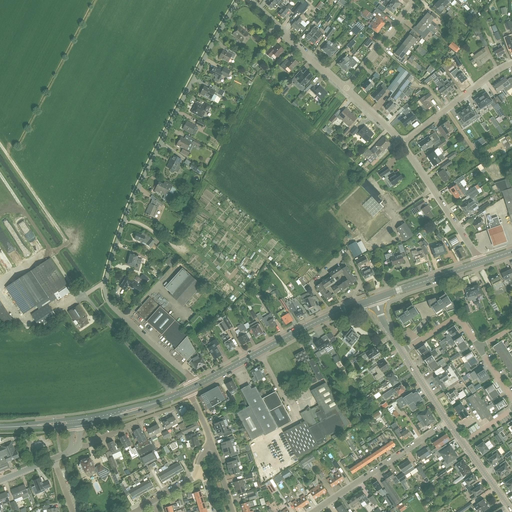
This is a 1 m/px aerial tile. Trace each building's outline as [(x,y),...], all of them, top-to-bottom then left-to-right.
[(269,0),(266,4),(269,6),(268,6),(270,8),(271,8),(277,2),(278,0),(269,0)] [(390,0),(389,0),(388,2),(396,8),(400,3),(395,0),(392,0),(391,1),(390,0)] [(302,4),(294,14),(295,15),(297,12),(301,16),(307,9),(305,7),(308,3),(305,1),(302,5),(302,4)] [(434,6),(432,8),(439,16),(443,11),(442,10),(444,7),(438,1),(434,6)] [(299,2),(291,11),(294,14),(302,4),(299,2)] [(388,5),(386,8),(392,13),(396,8),(388,2),(386,4),(388,5)] [(279,7),(281,9),(277,13),(283,18),(290,11),(292,7),(289,4),(286,7),(281,4),(279,7)] [(362,14),(369,19),(381,28),(384,23),(382,22),(383,19),(380,17),(381,15),(383,12),(377,8),(374,11),(375,12),(373,15),(365,10),(362,14)] [(449,11),(447,13),(453,20),(455,18),(451,14),(449,11)] [(427,13),(423,18),(430,23),(438,30),(440,28),(432,21),(434,18),(427,13)] [(312,25),(314,27),(317,24),(319,25),(322,21),(316,17),(315,19),(314,21),(315,22),(312,25)] [(291,26),(298,31),(300,28),(303,31),(305,28),(299,23),(301,20),(300,18),(296,22),(295,21),(291,26)] [(420,22),(426,27),(431,31),(436,36),(438,34),(428,25),(430,23),(423,18),(420,22)] [(367,22),(373,27),(372,29),(377,33),(381,28),(369,19),(367,22)] [(356,25),(358,27),(362,31),(365,28),(358,22),(357,23),(356,25)] [(420,22),(416,27),(422,32),(426,27),(420,22)] [(233,34),(242,42),(249,35),(239,27),(233,34)] [(305,37),(309,41),(314,35),(312,34),(315,30),(313,28),(310,32),(305,37)] [(314,35),(309,41),(314,44),(318,39),(322,34),(318,30),(316,33),(316,34),(315,34),(314,35)] [(410,35),(406,40),(412,45),(414,46),(415,47),(420,39),(414,34),(412,37),(410,35)] [(487,45),(482,34),(479,35),(484,47),(487,45)] [(262,41),(266,46),(271,42),(266,37),(262,41)] [(406,40),(402,44),(409,50),(412,45),(406,40)] [(335,43),(331,48),(326,53),(330,57),(333,54),(334,55),(339,50),(336,48),(338,45),(335,43)] [(322,50),(326,53),(331,48),(327,44),(322,50)] [(402,44),(399,49),(405,54),(409,50),(402,44)] [(450,47),(455,52),(458,48),(453,44),(450,47)] [(270,48),(266,53),(269,56),(270,58),(271,56),(273,54),(277,58),(283,50),(278,45),(272,50),(270,48)] [(494,52),(496,56),(497,57),(497,58),(502,56),(501,55),(505,53),(502,48),(500,45),(498,46),(499,49),(494,52)] [(419,46),(417,49),(425,55),(427,53),(419,46)] [(399,49),(395,54),(394,54),(398,57),(396,59),(402,64),(405,58),(403,57),(405,54),(399,49)] [(417,49),(415,51),(424,57),(425,55),(417,49)] [(470,62),(473,65),(476,64),(477,66),(481,63),(479,61),(487,55),(483,49),(473,56),(475,58),(473,60),(470,62)] [(228,50),(227,52),(223,50),(219,58),(228,62),(230,57),(234,59),(236,54),(228,50)] [(449,60),(452,65),(455,63),(458,68),(462,65),(456,55),(452,58),(449,60)] [(337,64),(339,66),(341,68),(347,62),(349,60),(345,56),(337,64)] [(289,62),(287,63),(285,61),(280,66),(284,70),(287,67),(291,71),(295,66),(298,63),(292,58),(289,61),(289,62)] [(347,62),(341,68),(344,70),(346,72),(353,64),(349,60),(347,62)] [(387,89),(384,92),(390,96),(408,74),(401,68),(400,66),(396,70),(397,71),(395,74),(397,76),(391,85),(390,84),(388,83),(385,87),(387,89)] [(213,69),(210,74),(216,77),(214,79),(218,81),(219,79),(221,79),(221,75),(222,75),(227,78),(230,72),(224,69),(222,72),(214,68),(213,70),(213,69)] [(453,74),(456,77),(461,83),(466,79),(461,73),(460,74),(457,70),(453,74)] [(312,76),(312,75),(310,73),(309,74),(306,71),(303,74),(302,73),(300,75),(298,73),(292,80),(295,84),(297,81),(303,87),(306,83),(307,84),(309,81),(309,80),(312,76)] [(368,81),(362,87),(364,89),(364,90),(366,92),(367,91),(367,92),(372,86),(370,83),(375,78),(376,80),(379,76),(376,73),(372,76),(368,81)] [(390,102),(384,108),(387,110),(386,110),(388,112),(389,112),(395,106),(392,104),(395,101),(395,102),(399,98),(401,100),(405,96),(407,97),(413,91),(409,88),(409,89),(406,86),(413,77),(408,74),(390,96),(390,97),(387,100),(390,102)] [(499,82),(506,91),(511,86),(511,77),(510,79),(510,78),(507,81),(505,78),(499,82)] [(447,80),(441,84),(448,93),(454,89),(449,82),(447,80)] [(506,91),(499,82),(493,87),(497,93),(501,90),(505,96),(507,94),(506,92),(506,91)] [(441,88),(438,91),(443,97),(448,93),(441,84),(439,86),(441,88)] [(204,87),(201,94),(211,100),(213,101),(214,101),(218,94),(222,96),(225,91),(214,85),(211,90),(204,87)] [(285,86),(280,92),(283,95),(288,89),(285,86)] [(317,89),(314,87),(311,90),(321,100),(327,93),(320,86),(317,89)] [(370,95),(371,96),(371,97),(373,99),(374,99),(376,101),(385,92),(379,86),(370,95)] [(424,111),(426,110),(427,110),(432,106),(428,102),(433,98),(429,94),(425,97),(424,96),(419,100),(421,103),(419,104),(424,111)] [(481,98),(487,107),(487,108),(492,105),(498,114),(502,112),(495,99),(491,101),(486,94),(485,95),(485,94),(481,96),(481,97),(481,98)] [(481,98),(480,98),(479,97),(475,100),(476,101),(475,101),(480,108),(477,110),(479,112),(487,107),(481,98)] [(207,109),(203,107),(197,103),(192,112),(202,118),(206,111),(207,109)] [(398,112),(399,114),(404,110),(405,111),(405,110),(408,108),(409,107),(407,104),(402,108),(398,112)] [(463,110),(469,119),(477,114),(475,110),(472,111),(469,106),(468,106),(467,105),(465,107),(465,108),(463,110)] [(338,117),(343,122),(351,114),(345,109),(338,117)] [(462,125),(470,120),(469,119),(463,110),(461,112),(460,111),(458,113),(458,114),(457,114),(461,120),(459,121),(462,125)] [(351,114),(343,122),(349,127),(356,119),(351,114)] [(400,121),(405,127),(412,121),(409,118),(410,116),(409,114),(400,121)] [(449,137),(447,134),(453,130),(447,121),(441,126),(442,127),(439,130),(445,139),(449,137)] [(183,129),(192,134),(196,126),(187,122),(183,129)] [(355,127),(350,133),(353,136),(355,134),(357,135),(358,134),(365,141),(366,139),(368,141),(371,137),(370,135),(372,133),(365,126),(359,132),(358,130),(355,127)] [(435,147),(441,142),(435,133),(428,138),(418,144),(423,150),(433,144),(434,147),(435,147)] [(177,145),(184,149),(182,153),(188,156),(190,151),(187,150),(191,142),(181,137),(177,145)] [(368,149),(362,155),(368,160),(367,161),(368,161),(374,155),(373,154),(379,148),(379,149),(387,141),(383,137),(375,145),(376,145),(370,151),(368,149)] [(445,140),(441,142),(435,147),(438,145),(440,148),(447,143),(445,140)] [(379,149),(383,152),(390,144),(387,141),(379,149)] [(438,149),(427,157),(430,161),(441,154),(438,149)] [(441,154),(430,161),(433,166),(445,159),(441,154)] [(169,163),(167,167),(176,172),(178,173),(180,168),(178,167),(180,164),(179,164),(182,159),(172,155),(168,162),(169,163)] [(374,155),(368,161),(370,164),(376,157),(374,155)] [(184,163),(189,167),(195,172),(196,172),(199,175),(202,171),(198,168),(192,163),(187,159),(184,163)] [(449,161),(439,167),(441,170),(452,163),(450,160),(449,161)] [(387,167),(378,173),(381,178),(384,176),(386,178),(385,179),(388,183),(390,182),(393,186),(394,185),(395,186),(398,183),(397,182),(402,179),(398,172),(394,175),(393,173),(391,174),(389,172),(390,172),(387,167)] [(438,173),(444,182),(450,178),(444,170),(438,173)] [(449,190),(450,193),(451,192),(452,194),(459,190),(463,187),(460,182),(465,179),(462,175),(461,177),(453,182),(456,185),(452,187),(449,189),(449,190)] [(507,179),(494,184),(495,185),(497,188),(500,193),(502,192),(502,191),(511,188),(507,179)] [(361,185),(372,197),(362,206),(372,217),(380,210),(382,208),(378,203),(381,200),(377,196),(380,194),(367,180),(361,185)] [(159,182),(155,191),(165,196),(167,191),(170,192),(172,192),(174,186),(165,182),(163,185),(159,182)] [(459,190),(452,194),(454,197),(453,197),(455,199),(456,199),(463,195),(464,194),(464,193),(467,192),(465,190),(463,187),(459,190)] [(467,192),(464,193),(466,197),(469,196),(477,190),(474,187),(467,192)] [(511,213),(511,188),(502,191),(502,192),(509,215),(511,213)] [(467,202),(461,206),(461,207),(462,209),(464,211),(470,207),(476,203),(477,202),(478,202),(474,197),(479,193),(477,190),(469,196),(471,200),(467,203),(467,202)] [(145,214),(154,218),(159,208),(158,208),(159,205),(161,207),(163,204),(157,199),(155,202),(152,199),(150,204),(149,204),(145,214)] [(423,200),(410,209),(414,215),(421,211),(426,219),(427,218),(428,219),(433,215),(429,211),(431,210),(428,205),(425,207),(424,205),(425,204),(423,200)] [(470,207),(464,211),(466,213),(465,214),(466,215),(467,215),(467,216),(474,212),(477,209),(478,208),(476,206),(478,204),(477,202),(476,203),(470,207)] [(488,224),(490,230),(501,226),(498,217),(492,219),(493,222),(488,224)] [(473,224),(476,229),(483,224),(481,222),(483,221),(481,218),(479,219),(479,218),(475,221),(476,222),(473,224)] [(413,235),(404,223),(396,229),(405,241),(413,235)] [(501,225),(486,230),(492,247),(507,242),(501,225)] [(445,232),(449,236),(454,232),(450,228),(445,232)] [(0,233),(0,238),(4,244),(10,241),(4,231),(0,233)] [(134,239),(142,242),(142,243),(144,244),(145,243),(146,244),(150,247),(151,247),(153,243),(155,242),(151,238),(146,235),(142,233),(141,235),(137,234),(134,239)] [(448,240),(453,247),(459,244),(455,236),(448,240)] [(348,246),(354,258),(362,253),(357,243),(356,242),(348,246)] [(443,243),(437,246),(440,255),(446,253),(443,243)] [(392,252),(384,255),(387,263),(391,261),(392,265),(398,263),(398,264),(404,262),(402,258),(406,256),(402,244),(398,246),(400,253),(398,255),(394,257),(392,252)] [(462,247),(461,247),(460,244),(459,244),(453,247),(454,251),(459,259),(466,256),(462,247)] [(440,255),(437,246),(431,248),(434,257),(440,255)] [(416,250),(411,252),(413,258),(414,257),(416,263),(424,261),(423,257),(424,257),(422,250),(417,252),(416,250)] [(130,253),(128,259),(136,262),(138,255),(130,253)] [(364,256),(355,261),(359,267),(368,262),(364,256)] [(171,257),(165,263),(170,268),(175,263),(172,261),(174,260),(171,257)] [(50,259),(6,288),(23,314),(54,294),(58,300),(61,298),(64,303),(73,298),(66,288),(68,287),(50,259)] [(316,286),(323,297),(324,296),(327,301),(332,297),(329,292),(328,293),(324,288),(338,278),(337,276),(342,272),(347,280),(338,286),(337,285),(332,288),(335,294),(340,290),(341,292),(356,281),(346,266),(343,268),(341,266),(339,267),(329,274),(331,276),(316,286)] [(165,287),(171,293),(169,294),(183,306),(202,286),(182,268),(165,287)] [(367,268),(361,271),(365,279),(373,275),(370,269),(368,270),(367,268)] [(511,283),(506,271),(501,274),(504,280),(505,280),(509,283),(511,288),(511,287),(511,283)] [(140,278),(146,283),(149,279),(143,274),(140,278)] [(489,279),(493,286),(494,289),(503,285),(498,275),(489,279)] [(120,287),(125,290),(128,286),(139,292),(143,287),(126,276),(120,287)] [(478,285),(472,287),(475,297),(477,296),(477,297),(481,296),(478,285)] [(472,287),(465,289),(468,300),(472,298),(472,297),(475,297),(472,287)] [(435,298),(413,305),(412,305),(405,309),(405,308),(402,310),(402,309),(394,312),(397,319),(398,318),(404,327),(411,323),(409,320),(412,318),(414,322),(414,323),(436,315),(437,316),(444,312),(442,309),(444,307),(447,311),(447,312),(455,309),(452,302),(451,303),(445,294),(439,298),(438,297),(435,299),(435,298)] [(136,312),(176,348),(175,350),(187,361),(187,360),(190,362),(192,360),(198,356),(199,355),(195,351),(187,336),(181,330),(183,327),(160,306),(149,297),(136,312)] [(310,297),(304,299),(309,308),(314,305),(313,303),(310,297)] [(278,314),(277,314),(280,319),(282,318),(283,321),(281,322),(284,325),(285,324),(285,325),(287,325),(289,323),(289,322),(292,320),(288,313),(289,313),(287,311),(289,309),(285,304),(282,298),(280,300),(283,305),(285,309),(278,313),(278,314)] [(474,304),(471,305),(473,311),(474,313),(481,311),(479,308),(478,309),(478,306),(477,306),(477,304),(476,300),(473,301),(474,304)] [(0,301),(0,319),(4,326),(13,321),(0,301)] [(263,304),(269,314),(273,311),(266,301),(263,304)] [(294,303),(288,306),(291,312),(293,311),(297,318),(304,314),(300,306),(296,307),(294,303)] [(31,315),(41,330),(58,319),(48,304),(31,315)] [(70,310),(68,312),(74,321),(73,321),(76,325),(78,323),(81,328),(83,327),(87,324),(89,323),(84,315),(85,314),(79,305),(76,306),(70,310)] [(268,316),(266,318),(268,321),(267,322),(271,328),(276,325),(273,318),(271,316),(269,317),(268,316)] [(227,318),(223,321),(228,329),(233,327),(227,318)] [(222,320),(220,321),(221,322),(220,323),(227,333),(229,331),(228,329),(223,321),(222,320)] [(249,325),(251,328),(256,337),(262,333),(260,329),(261,329),(258,324),(257,324),(256,321),(249,325)] [(238,328),(234,331),(237,335),(239,338),(238,339),(242,345),(249,341),(245,334),(248,332),(245,326),(243,323),(237,327),(238,328)] [(448,333),(445,336),(446,338),(445,339),(447,341),(455,336),(454,333),(457,331),(458,330),(455,325),(454,325),(454,326),(446,331),(448,333)] [(349,340),(347,343),(351,346),(358,338),(354,334),(356,333),(351,329),(344,337),(349,340)] [(328,339),(331,343),(335,339),(331,332),(326,335),(328,339)] [(224,340),(229,351),(235,347),(230,339),(228,335),(226,337),(227,339),(224,340)] [(313,343),(318,351),(324,348),(327,352),(333,348),(331,345),(327,340),(328,339),(326,335),(321,338),(322,339),(319,341),(318,340),(313,343)] [(455,336),(447,341),(449,344),(450,344),(451,346),(455,344),(457,346),(465,341),(462,336),(460,337),(457,339),(455,336)] [(212,345),(208,348),(214,359),(221,355),(216,347),(219,345),(216,339),(210,342),(212,345)] [(465,341),(457,346),(460,351),(458,352),(460,355),(465,352),(464,349),(467,347),(468,346),(465,341)] [(501,341),(492,347),(493,347),(495,351),(504,346),(501,341)] [(417,349),(416,350),(420,356),(421,355),(424,353),(426,355),(431,352),(429,349),(428,350),(424,345),(417,350),(417,349)] [(504,346),(495,351),(499,356),(508,351),(504,346)] [(365,353),(369,359),(372,357),(374,359),(380,355),(378,353),(380,352),(377,348),(375,349),(374,347),(365,353)] [(424,360),(423,361),(426,366),(435,360),(433,358),(438,354),(435,349),(431,352),(426,355),(428,358),(424,360)] [(313,358),(310,360),(304,350),(294,355),(298,362),(300,360),(301,361),(302,361),(303,363),(307,361),(318,381),(324,378),(313,358)] [(465,352),(460,355),(462,358),(463,357),(467,362),(475,356),(472,351),(467,354),(465,352)] [(508,351),(499,356),(502,361),(511,356),(508,351)] [(190,362),(188,364),(193,368),(194,370),(196,368),(205,364),(201,358),(200,359),(198,356),(192,360),(190,362)] [(475,356),(467,362),(470,367),(468,368),(470,371),(476,367),(474,364),(477,362),(478,362),(475,356)] [(511,357),(511,356),(502,361),(505,366),(511,362),(511,357)] [(435,360),(426,366),(430,371),(434,368),(436,371),(441,367),(442,368),(446,365),(447,365),(443,359),(436,363),(435,360)] [(376,362),(362,371),(363,373),(368,369),(369,371),(374,368),(378,374),(374,376),(377,381),(381,377),(384,375),(383,373),(389,369),(388,368),(389,367),(385,361),(380,364),(380,363),(377,365),(376,362)] [(441,367),(436,371),(434,372),(437,376),(434,378),(442,390),(449,386),(457,381),(457,380),(461,378),(451,362),(447,365),(446,365),(442,368),(441,367)] [(260,366),(251,371),(254,377),(252,378),(254,382),(256,381),(266,376),(260,366)] [(477,369),(470,374),(474,380),(478,377),(481,382),(488,377),(486,374),(487,374),(484,370),(480,372),(477,369)] [(386,377),(389,382),(396,377),(393,373),(386,377)] [(306,385),(309,385),(310,383),(313,384),(317,381),(315,378),(311,377),(307,379),(306,385)] [(396,377),(389,382),(387,383),(388,385),(390,383),(392,386),(399,382),(396,377)] [(225,384),(229,392),(234,390),(236,393),(238,391),(233,380),(225,384)] [(284,432),(297,457),(318,446),(317,446),(327,441),(325,437),(345,426),(344,426),(349,424),(326,383),(311,391),(318,405),(310,409),(310,408),(300,413),(304,422),(284,432)] [(472,384),(467,387),(471,394),(476,390),(474,387),(472,384)] [(487,384),(481,388),(483,390),(485,389),(488,394),(492,392),(496,389),(493,384),(492,385),(488,387),(487,384)] [(249,406),(236,413),(251,440),(264,434),(265,435),(291,421),(275,392),(267,396),(264,389),(258,392),(256,387),(251,389),(249,385),(240,390),(249,406)] [(392,389),(383,395),(386,399),(391,396),(390,395),(394,392),(396,395),(398,394),(404,390),(401,385),(395,389),(393,391),(392,389)] [(220,386),(209,392),(216,405),(221,402),(227,398),(220,386)] [(449,392),(445,395),(450,402),(452,405),(455,402),(454,401),(459,397),(460,399),(466,395),(463,391),(458,394),(455,389),(449,394),(449,392)] [(488,394),(487,395),(491,402),(488,404),(489,405),(492,403),(497,400),(495,397),(498,395),(500,394),(496,389),(492,392),(488,394)] [(416,392),(415,391),(411,394),(411,393),(404,398),(402,396),(396,401),(398,405),(401,408),(407,404),(410,408),(412,406),(414,410),(418,408),(417,407),(423,403),(421,400),(419,396),(416,392)] [(216,405),(209,392),(199,397),(206,410),(208,409),(210,412),(215,410),(213,406),(216,405)] [(465,400),(472,412),(475,410),(481,420),(485,418),(489,422),(493,419),(490,414),(476,392),(467,398),(465,400)] [(497,400),(492,403),(493,406),(495,405),(498,410),(506,405),(506,406),(507,405),(503,399),(499,402),(497,400)] [(454,408),(458,413),(464,409),(461,403),(454,408)] [(176,409),(181,418),(190,413),(186,404),(176,409)] [(388,410),(391,414),(392,413),(395,417),(399,415),(394,408),(393,406),(388,410)] [(425,407),(416,414),(417,416),(419,415),(422,420),(431,415),(427,409),(427,410),(425,407)] [(464,409),(458,413),(462,419),(468,415),(464,409)] [(434,420),(431,415),(422,420),(422,421),(419,422),(423,427),(425,426),(431,422),(432,423),(434,421),(434,420)] [(168,419),(172,426),(177,423),(173,416),(168,419)] [(215,426),(214,427),(216,430),(227,426),(228,426),(226,420),(225,420),(224,417),(218,419),(219,422),(214,424),(215,426)] [(163,422),(167,431),(171,430),(173,429),(172,426),(168,419),(163,422)] [(395,422),(391,426),(392,427),(395,432),(399,438),(402,436),(400,434),(401,434),(399,431),(400,430),(396,424),(395,422)] [(157,424),(152,427),(156,435),(161,432),(157,424)] [(477,424),(469,430),(471,434),(479,428),(477,424)] [(227,426),(216,430),(217,434),(218,433),(219,436),(224,434),(225,437),(233,434),(232,431),(230,432),(227,426)] [(156,435),(152,427),(147,430),(150,437),(156,435)] [(140,428),(133,432),(137,439),(139,443),(137,444),(137,445),(134,446),(135,447),(136,450),(139,455),(138,456),(139,456),(140,459),(153,452),(148,440),(148,439),(145,433),(143,434),(140,428)] [(400,434),(402,436),(404,439),(410,435),(406,430),(401,434),(400,434)] [(499,433),(497,434),(501,440),(504,443),(505,442),(504,440),(503,438),(499,433)] [(185,436),(186,441),(189,440),(191,447),(199,445),(197,437),(195,437),(195,434),(185,436)] [(119,438),(123,446),(125,448),(131,445),(129,442),(130,442),(128,439),(127,439),(125,435),(119,438)] [(437,450),(437,449),(449,440),(446,435),(433,443),(435,447),(431,450),(432,451),(433,453),(437,450)] [(232,446),(230,440),(235,439),(234,436),(226,439),(227,442),(221,443),(222,446),(221,446),(222,449),(227,448),(232,446)] [(151,439),(148,440),(153,452),(156,451),(157,450),(151,439)] [(392,441),(386,445),(389,449),(395,445),(392,441)] [(112,455),(120,451),(119,448),(117,449),(116,445),(115,446),(113,442),(107,444),(110,451),(112,455)] [(488,450),(489,449),(493,447),(491,444),(488,447),(485,443),(484,444),(483,443),(477,447),(482,454),(488,450)] [(7,453),(4,455),(5,459),(7,462),(19,457),(17,452),(16,452),(12,444),(7,446),(10,454),(8,455),(7,453)] [(386,445),(380,449),(383,453),(389,449),(386,445)] [(7,446),(0,448),(0,471),(9,468),(7,463),(7,464),(6,462),(7,462),(5,459),(4,455),(7,453),(8,455),(10,454),(7,446)] [(238,451),(236,452),(234,446),(232,446),(227,448),(222,449),(223,453),(224,453),(225,455),(230,454),(231,457),(239,454),(238,451)] [(441,456),(443,458),(453,452),(453,450),(454,450),(452,447),(451,447),(450,446),(443,451),(441,448),(435,452),(439,457),(441,456)] [(417,454),(421,460),(424,458),(425,461),(431,457),(431,458),(434,456),(430,451),(428,453),(425,448),(417,454)] [(380,449),(374,453),(377,457),(383,453),(380,449)] [(488,459),(489,461),(488,463),(491,465),(496,461),(498,464),(503,460),(502,457),(500,459),(498,457),(501,455),(497,449),(492,453),(493,456),(488,459)] [(156,451),(153,452),(140,459),(144,467),(160,458),(156,451)] [(453,452),(443,458),(445,461),(442,463),(446,468),(452,464),(450,462),(457,457),(456,456),(457,455),(455,452),(454,453),(453,452)] [(374,453),(367,457),(370,462),(377,457),(374,453)] [(311,454),(300,461),(303,467),(307,464),(315,460),(311,454)] [(238,466),(237,463),(239,462),(238,456),(232,458),(233,461),(227,463),(228,465),(227,465),(228,469),(238,466)] [(114,473),(115,474),(115,475),(118,474),(117,472),(115,467),(117,467),(114,459),(112,457),(108,459),(114,473)] [(367,457),(361,461),(364,466),(370,462),(367,457)] [(80,464),(79,466),(80,468),(82,468),(83,467),(87,476),(88,476),(91,475),(97,472),(99,477),(105,480),(110,472),(101,467),(101,465),(96,467),(97,467),(94,469),(93,465),(94,465),(92,461),(91,462),(90,459),(86,461),(85,459),(81,461),(82,462),(80,464)] [(408,460),(404,463),(408,469),(410,472),(415,469),(408,460)] [(361,461),(355,465),(358,470),(364,466),(361,461)] [(463,461),(454,467),(457,472),(459,470),(466,466),(463,461)] [(501,468),(496,472),(497,475),(499,475),(500,476),(504,474),(505,477),(510,473),(506,468),(509,466),(505,461),(499,465),(501,468)] [(179,462),(173,465),(178,473),(184,470),(179,462)] [(403,473),(396,477),(399,482),(405,490),(408,488),(405,483),(406,482),(404,479),(406,478),(405,476),(410,472),(408,469),(404,463),(398,467),(403,473)] [(173,465),(168,468),(173,476),(178,473),(173,465)] [(355,465),(349,469),(352,474),(358,470),(355,465)] [(238,466),(228,469),(229,473),(230,472),(231,475),(235,474),(236,473),(237,476),(243,474),(242,471),(240,472),(238,466)] [(419,466),(416,468),(419,474),(423,479),(426,476),(423,471),(419,466)] [(466,466),(459,470),(463,475),(469,471),(466,466)] [(168,468),(163,471),(167,479),(173,476),(168,468)] [(288,469),(281,474),(283,477),(284,479),(291,475),(288,469)] [(445,470),(437,475),(439,479),(447,473),(445,470)] [(159,473),(157,474),(162,483),(167,479),(163,471),(159,473)] [(336,476),(334,478),(338,483),(344,479),(339,471),(334,474),(336,476)] [(386,480),(381,483),(385,489),(387,491),(389,494),(393,500),(395,504),(396,504),(396,505),(401,502),(390,486),(387,482),(391,479),(395,484),(399,482),(396,477),(395,476),(394,477),(391,472),(383,477),(386,480)] [(467,484),(464,486),(467,491),(473,486),(471,484),(477,480),(476,480),(475,477),(474,477),(473,475),(464,481),(467,484)] [(462,476),(454,481),(455,484),(464,478),(462,476)] [(330,477),(326,480),(332,487),(338,483),(334,478),(332,479),(330,477)] [(40,478),(33,481),(37,491),(44,488),(44,489),(51,487),(49,481),(42,484),(40,478)] [(149,479),(144,482),(147,488),(148,490),(154,487),(149,479)] [(241,480),(234,482),(236,488),(246,485),(245,483),(242,484),(241,480)] [(270,481),(265,484),(267,487),(269,491),(274,488),(270,481)] [(313,481),(312,482),(315,487),(316,490),(320,495),(326,491),(321,483),(317,486),(313,481)] [(377,481),(372,484),(377,491),(378,490),(382,496),(384,495),(385,494),(382,491),(381,489),(382,488),(377,481)] [(140,484),(138,485),(143,493),(148,490),(147,488),(144,482),(140,484)] [(122,483),(119,484),(126,496),(129,495),(132,500),(138,497),(133,488),(127,491),(127,490),(126,490),(122,483)] [(24,484),(18,487),(21,496),(22,497),(28,494),(24,484)] [(133,488),(138,497),(143,493),(138,485),(137,486),(133,488)] [(246,485),(236,488),(238,494),(245,492),(244,489),(249,487),(248,485),(246,485)] [(467,491),(470,496),(473,493),(474,495),(470,498),(472,501),(476,498),(475,497),(483,491),(482,489),(483,488),(480,486),(480,485),(475,489),(473,486),(467,491)] [(18,487),(11,490),(15,499),(18,498),(19,502),(23,500),(22,497),(21,496),(18,487)] [(313,489),(309,491),(314,499),(320,495),(316,490),(315,491),(313,489)] [(355,496),(360,504),(364,501),(367,504),(370,502),(368,499),(366,496),(365,496),(362,491),(355,496)] [(6,492),(0,494),(0,497),(3,504),(9,502),(6,492)] [(389,494),(385,496),(391,505),(392,506),(395,504),(393,500),(389,494)] [(301,500),(299,501),(302,506),(303,507),(309,503),(304,495),(299,498),(301,500)] [(355,496),(348,501),(349,504),(348,505),(351,510),(353,509),(360,504),(355,496)] [(372,496),(369,498),(374,506),(377,503),(372,496)] [(477,503),(473,506),(477,511),(482,511),(489,507),(490,507),(490,506),(488,504),(487,504),(486,504),(483,499),(482,500),(481,499),(476,502),(477,503)] [(295,500),(291,503),(297,511),(303,507),(302,506),(299,501),(297,503),(295,500)] [(250,501),(241,504),(243,511),(249,509),(249,507),(251,506),(254,505),(253,501),(250,501)] [(198,507),(196,508),(197,511),(206,508),(204,502),(198,504),(198,507)] [(459,511),(456,511),(462,511),(465,511),(472,505),(471,502),(463,508),(459,511)] [(401,503),(395,507),(398,511),(399,511),(406,508),(403,504),(402,504),(401,503)]
